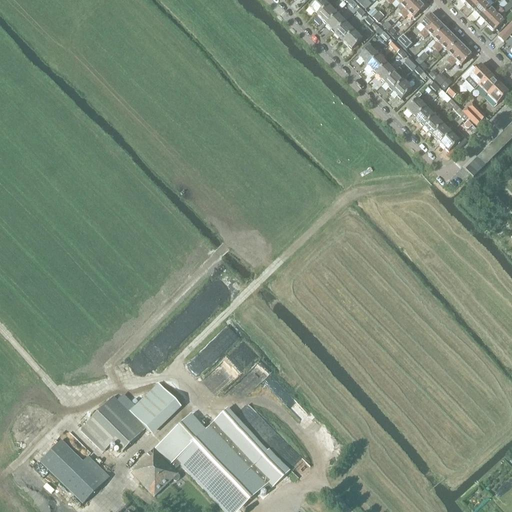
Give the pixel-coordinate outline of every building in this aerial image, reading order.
[(316,0),(308,8),(317,17),(327,7),(320,0),(316,0)] [(364,0),(362,0),(358,4),(364,9),(369,4),(364,0)] [(398,14),(401,17),(416,2),(414,0),(404,0),(399,5),(403,9),(398,14)] [(469,0),(465,5),(472,12),(483,0),(469,0)] [(483,0),(472,12),(479,19),(489,9),(485,4),(489,0),(483,0)] [(347,4),(353,9),(356,6),(351,1),(347,4)] [(416,2),(401,17),(404,20),(409,15),(413,19),(423,9),(416,2)] [(317,17),(326,25),(336,15),(339,12),(331,3),(327,7),(317,17)] [(479,19),(486,26),(508,4),(508,3),(506,6),(503,3),(493,13),(489,9),(479,19)] [(508,4),(486,26),(493,33),(503,23),(499,18),(504,13),(505,15),(511,7),(508,4)] [(374,7),(367,14),(372,18),(379,12),(374,7)] [(356,12),(361,18),(365,15),(359,9),(356,12)] [(378,12),(372,19),(377,23),(383,17),(378,12)] [(326,25),(334,34),(344,24),(336,15),(326,25)] [(418,34),(421,37),(436,22),(429,15),(419,25),(423,29),(418,34)] [(364,21),(370,26),(373,23),(368,18),(364,21)] [(384,20),(379,24),(387,31),(391,27),(384,20)] [(429,35),(433,39),(443,29),(436,22),(421,37),(423,40),(429,35)] [(334,34),(343,43),(353,32),(344,24),(334,34)] [(432,48),(435,51),(450,36),(443,29),(433,39),(437,43),(432,48)] [(509,36),(504,31),(498,38),(503,42),(509,36)] [(353,32),(343,43),(351,51),(361,41),(360,40),(363,37),(360,34),(358,37),(353,32)] [(380,37),(386,42),(389,39),(383,34),(380,37)] [(442,49),(447,53),(457,43),(450,36),(435,51),(437,54),(442,49)] [(400,51),(397,48),(392,42),(388,45),(397,54),(400,51)] [(446,62),(448,65),(464,50),(457,43),(447,53),(451,57),(446,62)] [(377,48),(372,52),(369,48),(371,47),(368,44),(361,50),(363,53),(358,58),(367,67),(377,57),(381,52),(377,48)] [(464,50),(448,65),(451,68),(456,62),(461,67),(471,57),(464,50)] [(397,54),(402,60),(406,56),(400,51),(397,54)] [(367,67),(375,75),(386,65),(377,57),(367,67)] [(405,62),(411,68),(414,65),(409,59),(405,62)] [(375,75),(384,84),(394,74),(386,65),(375,75)] [(474,91),(478,87),(489,76),(480,66),(464,82),(474,91)] [(414,71),(425,83),(429,79),(417,68),(414,71)] [(384,84),(392,93),(403,82),(394,74),(384,84)] [(440,74),(434,81),(440,87),(447,80),(440,74)] [(478,87),(487,96),(499,85),(489,76),(478,87)] [(403,82),(392,93),(401,101),(411,91),(403,82)] [(446,93),(451,97),(461,86),(456,82),(446,93)] [(430,87),(435,93),(439,89),(433,84),(430,87)] [(499,85),(487,96),(496,106),(508,94),(499,85)] [(438,95),(444,101),(447,98),(441,92),(438,95)] [(406,110),(414,119),(425,109),(416,100),(406,110)] [(446,104),(452,110),(455,106),(450,101),(446,104)] [(471,103),(466,108),(480,122),(485,118),(471,103)] [(480,122),(466,108),(462,112),(476,127),(480,122)] [(414,119),(423,128),(433,117),(425,109),(414,119)] [(455,113),(460,118),(463,121),(467,118),(458,109),(455,113)] [(423,128),(431,136),(442,126),(433,117),(423,128)] [(431,136),(440,145),(450,134),(454,130),(450,126),(446,130),(442,126),(431,136)] [(450,134),(440,145),(448,153),(453,149),(456,153),(467,142),(454,130),(450,134)] [(511,138),(504,130),(500,134),(508,142),(511,138)] [(500,134),(496,138),(504,146),(508,142),(500,134)] [(496,138),(492,142),(500,150),(504,146),(496,138)] [(492,142),(488,146),(496,154),(500,150),(492,142)] [(488,146),(484,150),(492,158),(496,154),(488,146)] [(484,150),(481,154),(489,162),(492,158),(484,150)] [(481,154),(477,158),(485,166),(489,162),(481,154)] [(477,158),(473,162),(481,170),(485,166),(477,158)] [(473,162),(469,166),(477,174),(481,170),(473,162)] [(477,174),(469,166),(465,170),(473,178),(477,174)] [(132,410),(152,431),(180,405),(160,384),(132,410)] [(113,397),(81,430),(103,454),(114,444),(123,452),(145,429),(129,412),(113,397)] [(227,410),(211,425),(203,432),(189,417),(153,451),(153,450),(152,451),(135,466),(137,467),(131,474),(153,498),(176,476),(177,476),(177,475),(177,474),(176,474),(173,471),(180,465),(185,469),(225,511),(238,511),(268,484),(272,489),(289,472),(268,450),(266,452),(227,410)] [(87,458),(82,463),(60,442),(39,464),(83,506),(109,479),(87,458)]
